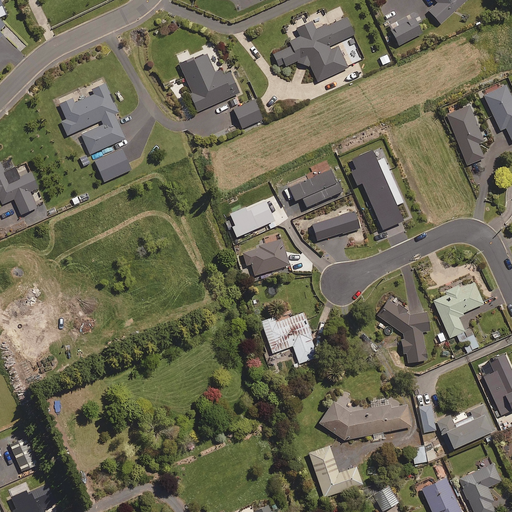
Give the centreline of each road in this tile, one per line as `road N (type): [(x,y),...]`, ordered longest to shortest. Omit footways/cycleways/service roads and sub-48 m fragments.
road 1 (residential): [(341,283),(460,229),(492,246),(511,289)]
road 2 (residential): [(0,98),(59,45),(148,0)]
